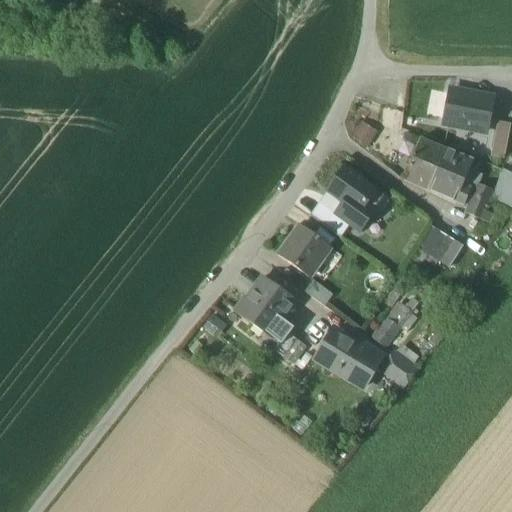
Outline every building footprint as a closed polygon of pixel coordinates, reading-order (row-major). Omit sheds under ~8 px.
[(464,96),(449,92),(443,123),(487,132),(493,101),(480,98),(481,95),(465,92),(464,96)] [(497,122),(490,157),(504,159),(511,125),(497,122)] [(362,123),(352,139),(368,148),(377,133),(362,123)] [(403,181),(427,191),(445,150),(420,140),(403,181)] [(427,191),(455,204),(469,171),(473,161),(445,150),(427,191)] [(376,192),(344,169),(327,192),(343,204),(335,215),(350,226),(359,233),(375,212),(366,205),(376,192)] [(492,199),(511,209),(511,174),(503,170),(494,193),(492,199)] [(455,204),(467,209),(476,186),(481,176),(469,171),(455,204)] [(488,191),(476,186),(467,209),(464,214),(489,224),(492,217),(485,213),(491,198),(492,199),(494,193),(489,190),(488,191)] [(343,204),(327,192),(310,217),(340,239),(350,226),(335,215),(343,204)] [(313,282),(320,287),(341,258),(330,250),(301,229),(290,243),(288,242),(278,257),(308,279),(312,282),(313,282)] [(438,262),(449,269),(462,248),(453,243),(430,229),(417,249),(438,262)] [(425,260),(435,267),(438,262),(417,249),(410,260),(420,267),(425,260)] [(293,330),(283,322),(296,303),(262,279),(248,299),(246,298),(234,314),(277,346),(278,346),(279,345),(281,346),(288,336),(293,330)] [(398,281),(382,305),(391,310),(407,287),(398,281)] [(304,294),(324,308),(333,296),(320,287),(313,282),(312,282),(304,294)] [(399,304),(387,320),(400,330),(412,313),(399,304)] [(213,316),(202,329),(216,340),(227,327),(213,316)] [(372,340),(385,349),(400,330),(387,320),(372,340)] [(440,327),(430,341),(436,346),(447,332),(440,327)] [(315,360),(364,389),(382,359),(357,343),(355,347),(331,332),(315,360)] [(276,354),(285,361),(298,343),(288,336),(281,346),(279,345),(278,346),(277,346),(274,350),(273,352),(276,354)] [(285,361),(291,365),(304,347),(298,343),(285,361)] [(401,345),(393,355),(411,368),(418,358),(401,345)] [(382,373),(404,389),(417,372),(411,368),(393,355),(382,373)] [(293,430),(301,437),(312,424),(304,417),(293,430)]
